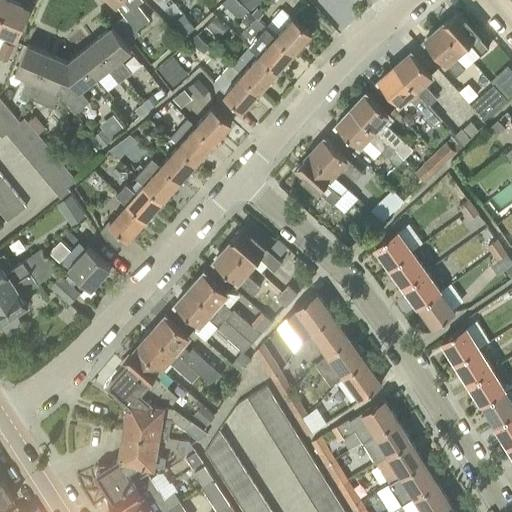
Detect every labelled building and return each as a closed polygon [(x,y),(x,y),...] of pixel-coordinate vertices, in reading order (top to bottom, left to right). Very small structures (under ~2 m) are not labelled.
[(0,0),(0,23),(10,0),(0,0)] [(10,0),(0,23),(0,30),(9,34),(6,40),(4,39),(0,47),(0,56),(9,60),(16,44),(15,44),(17,38),(30,8),(11,0),(10,0)] [(113,0),(125,14),(119,18),(117,20),(132,40),(140,34),(136,29),(150,18),(139,4),(144,0),(113,0)] [(237,0),(225,0),(222,3),(236,16),(243,16),(249,10),(237,0)] [(261,0),(243,0),(251,9),(261,0)] [(294,15),(292,17),(282,8),(267,26),(295,51),(312,31),(294,15)] [(458,10),(441,24),(462,48),(469,41),(481,54),(489,47),(458,10)] [(228,26),(216,15),(208,25),(220,36),(228,26)] [(250,45),(260,53),(259,54),(277,70),(295,51),(267,26),(257,17),(243,33),(253,42),(250,45)] [(462,48),(441,24),(425,39),(457,75),(465,67),(454,55),(462,48)] [(132,49),(113,25),(95,39),(126,77),(132,72),(121,58),(132,49)] [(211,46),(198,33),(192,40),(205,53),(211,46)] [(119,82),(126,77),(95,39),(78,52),(97,76),(108,68),(119,82)] [(486,53),(502,68),(511,57),(497,42),(486,53)] [(48,52),(28,43),(16,71),(29,76),(22,93),(29,96),(48,52)] [(432,74),(412,50),(395,65),(427,101),(435,94),(424,81),(432,74)] [(29,96),(37,99),(54,107),(60,94),(55,92),(68,60),(48,52),(29,96)] [(55,92),(60,94),(63,96),(75,112),(90,101),(81,89),(97,76),(78,52),(68,60),(55,92)] [(260,89),(277,70),(259,54),(243,72),(242,73),(260,89)] [(213,83),(243,109),(260,89),(242,73),(243,72),(231,62),(213,83)] [(395,65),(379,79),(400,102),(408,95),(419,108),(435,126),(443,119),(427,101),(395,65)] [(494,85),(507,100),(511,95),(511,69),(508,65),(490,81),(494,85)] [(199,78),(180,93),(184,97),(189,94),(194,99),(197,96),(199,98),(210,90),(199,78)] [(486,120),(507,100),(494,85),(484,95),(472,106),(486,120)] [(394,117),(366,91),(351,107),(396,149),(403,155),(408,149),(412,143),(404,139),(388,124),(394,117)] [(26,101),(28,96),(21,93),(19,98),(26,101)] [(150,108),(160,101),(154,93),(144,100),(145,101),(150,108)] [(150,108),(145,101),(135,109),(140,116),(150,108)] [(0,122),(13,112),(5,103),(0,107),(0,122)] [(215,140),(232,121),(214,105),(196,124),(215,140)] [(464,112),(472,121),(463,128),(456,134),(464,143),(486,122),(471,106),(464,112)] [(351,107),(337,123),(360,144),(367,136),(382,150),(389,156),(396,149),(351,107)] [(6,132),(20,120),(13,112),(0,122),(0,133),(2,136),(6,132)] [(39,133),(45,128),(39,120),(35,115),(28,120),(32,125),(39,133)] [(25,116),(20,120),(6,132),(14,141),(32,125),(25,116)] [(498,119),(487,129),(495,137),(505,127),(498,119)] [(198,159),(215,140),(196,124),(179,143),(198,159)] [(32,125),(14,141),(21,150),(40,134),(32,125)] [(114,137),(105,126),(94,136),(103,146),(114,137)] [(40,134),(21,150),(29,158),(47,143),(40,134)] [(119,153),(138,144),(133,134),(114,143),(119,153)] [(435,151),(445,162),(457,150),(464,143),(456,134),(448,141),(446,139),(435,151)] [(340,166),(352,177),(356,180),(363,172),(325,136),(310,152),(333,173),(340,166)] [(47,143),(29,158),(36,167),(55,152),(47,143)] [(180,179),(198,159),(179,143),(162,162),(180,179)] [(445,162),(435,151),(424,162),(435,173),(445,162)] [(55,152),(36,167),(44,176),(62,160),(55,152)] [(333,203),(341,195),(326,181),(333,173),(310,152),(295,168),(333,203)] [(44,176),(51,185),(70,169),(62,160),(44,176)] [(163,198),(180,179),(162,162),(145,182),(163,198)] [(77,178),(70,169),(51,185),(61,197),(71,189),(68,186),(77,178)] [(0,180),(0,196),(12,187),(4,177),(0,180)] [(163,198),(145,182),(139,177),(132,185),(127,181),(117,192),(128,201),(146,217),(163,198)] [(0,196),(0,210),(1,211),(20,196),(12,187),(0,196)] [(71,223),(85,214),(72,194),(58,203),(71,223)] [(8,220),(27,206),(20,196),(1,211),(8,220)] [(389,214),(381,205),(376,199),(372,203),(368,198),(364,203),(374,212),(382,221),(389,214)] [(464,212),(475,205),(469,198),(459,205),(464,212)] [(108,238),(119,246),(127,236),(128,237),(146,217),(128,201),(103,229),(108,238)] [(475,205),(464,212),(469,219),(480,212),(475,205)] [(376,226),(382,221),(374,212),(368,217),(376,226)] [(259,256),(275,270),(282,261),(243,227),(229,243),(252,263),(259,256)] [(350,241),(358,232),(352,227),(344,236),(350,241)] [(397,229),(376,244),(390,265),(412,249),(397,229)] [(493,252),(503,245),(498,238),(488,245),(493,252)] [(254,294),(261,285),(245,271),(252,263),(229,243),(215,259),(254,294)] [(87,244),(68,266),(92,287),(111,266),(87,244)] [(508,253),(503,245),(493,252),(498,260),(508,253)] [(405,285),(426,270),(412,249),(390,265),(405,285)] [(0,322),(28,304),(22,294),(56,272),(44,253),(36,259),(40,265),(0,291),(0,322)] [(0,291),(40,265),(36,259),(33,254),(13,267),(4,253),(0,255),(0,291)] [(253,342),(262,332),(250,322),(251,321),(236,307),(234,310),(224,301),(227,297),(224,295),(228,291),(205,270),(190,286),(253,342)] [(441,290),(427,271),(426,270),(405,285),(419,305),(441,290)] [(61,275),(51,285),(70,302),(79,292),(61,275)] [(283,291),(292,299),(298,292),(289,284),(283,291)] [(243,352),(244,350),(253,342),(190,286),(176,302),(199,323),(206,315),(219,326),(217,329),(242,351),(243,352)] [(419,305),(434,326),(455,310),(441,290),(419,305)] [(286,305),(292,299),(283,291),(277,297),(286,305)] [(333,314),(317,292),(317,291),(295,307),(296,308),(288,317),(302,336),(313,330),(312,330),(333,314)] [(193,347),(190,350),(182,343),(189,334),(166,314),(152,330),(187,362),(200,373),(200,372),(214,384),(219,377),(222,373),(193,347)] [(328,352),(349,337),(333,314),(312,330),(313,330),(328,352)] [(465,325),(443,339),(456,360),(478,346),(465,325)] [(168,358),(193,381),(200,373),(187,362),(152,330),(138,345),(161,366),(168,358)] [(366,359),(349,337),(328,352),(344,374),(366,359)] [(492,341),(479,348),(478,346),(456,360),(469,381),(503,360),(492,341)] [(159,394),(160,393),(175,403),(179,397),(154,374),(161,366),(138,345),(123,362),(127,365),(127,364),(147,382),(159,394)] [(242,351),(232,363),(241,370),(242,370),(252,358),(244,350),(243,352),(242,351)] [(263,363),(272,376),(283,370),(273,356),(263,363)] [(361,397),(382,382),(366,359),(344,374),(361,397)] [(469,381),(482,402),(505,389),(511,384),(511,375),(503,360),(469,381)] [(127,364),(127,365),(111,382),(110,383),(109,385),(108,387),(108,388),(109,390),(109,392),(111,393),(112,394),(114,395),(119,393),(121,393),(124,394),(126,396),(129,398),(130,401),(149,404),(149,403),(150,402),(138,392),(147,382),(127,364)] [(272,376),(277,384),(288,378),(283,370),(272,376)] [(268,384),(248,396),(254,405),(273,393),(268,384)] [(511,384),(505,389),(482,402),(496,423),(511,412),(511,384)] [(295,389),(286,398),(298,419),(309,413),(309,412),(295,389)] [(273,393),(254,405),(259,414),(279,402),(273,393)] [(385,397),(350,419),(349,417),(332,428),(339,440),(343,438),(350,449),(364,440),(398,419),(385,397)] [(208,432),(205,430),(174,408),(174,407),(149,403),(149,404),(130,401),(127,419),(144,421),(142,433),(144,433),(158,435),(158,436),(170,437),(172,418),(199,439),(208,432)] [(279,402),(259,414),(265,424),(285,412),(279,402)] [(208,425),(217,414),(204,404),(196,415),(208,425)] [(298,419),(307,434),(327,422),(318,407),(309,412),(309,413),(298,419)] [(285,412),(265,424),(271,433),(290,421),(285,412)] [(511,442),(511,412),(496,423),(509,444),(511,442)] [(138,462),(138,463),(164,466),(166,456),(155,455),(158,436),(158,435),(144,433),(142,433),(144,421),(127,419),(120,459),(138,462)] [(412,440),(398,419),(364,440),(377,462),(412,440)] [(290,421),(271,433),(277,442),(296,430),(290,421)] [(220,428),(206,449),(211,458),(231,445),(220,428)] [(296,430),(277,442),(282,451),(302,439),(296,430)] [(327,464),(337,458),(322,434),(312,440),(327,464)] [(177,459),(194,448),(195,447),(190,440),(180,439),(177,459)] [(302,439),(282,451),(288,461),(307,449),(302,439)] [(389,482),(424,460),(412,440),(377,462),(389,482)] [(237,454),(231,445),(211,458),(217,467),(237,454)] [(307,449),(288,461),(294,470),(313,458),(307,449)] [(187,457),(194,467),(203,461),(196,451),(187,457)] [(237,454),(217,467),(223,476),(243,463),(237,454)] [(313,458),(294,470),(299,479),(319,467),(313,458)] [(350,479),(337,458),(327,464),(339,485),(346,481),(350,479)] [(98,473),(111,494),(112,495),(134,481),(134,480),(127,470),(138,463),(138,462),(120,459),(110,466),(108,464),(107,464),(106,463),(105,463),(104,462),(103,462),(101,463),(100,464),(99,465),(97,466),(97,468),(97,469),(97,471),(97,472),(98,473)] [(390,482),(403,503),(406,501),(415,495),(438,481),(424,460),(389,482),(390,482)] [(249,472),(243,463),(223,476),(229,485),(249,472)] [(215,479),(205,464),(195,471),(204,485),(215,479)] [(319,467),(299,479),(305,488),(325,476),(319,467)] [(160,489),(154,480),(148,471),(134,480),(134,481),(112,495),(111,494),(108,497),(117,511),(124,511),(145,498),(160,489)] [(249,472),(229,485),(234,494),(254,482),(249,472)] [(325,476),(305,488),(311,498),(330,486),(325,476)] [(0,506),(14,498),(1,478),(0,478),(0,506)] [(215,479),(204,485),(202,487),(217,511),(218,511),(231,504),(215,479)] [(339,485),(352,506),(362,499),(357,492),(354,494),(346,481),(339,485)] [(415,495),(421,504),(425,511),(435,511),(451,502),(438,481),(415,495)] [(254,482),(234,494),(240,503),(260,491),(254,482)] [(330,486),(311,498),(316,507),(336,495),(330,486)] [(166,499),(160,489),(145,498),(124,511),(162,511),(171,507),(180,500),(176,492),(166,499)] [(260,491),(240,503),(245,511),(246,511),(266,500),(260,491)] [(336,495),(316,507),(319,511),(328,511),(342,504),(336,495)] [(352,506),(355,511),(369,511),(362,499),(352,506)] [(188,511),(180,500),(171,507),(162,511),(188,511)] [(266,500),(246,511),(266,511),(272,509),(266,500)] [(456,511),(451,502),(435,511),(456,511)]
